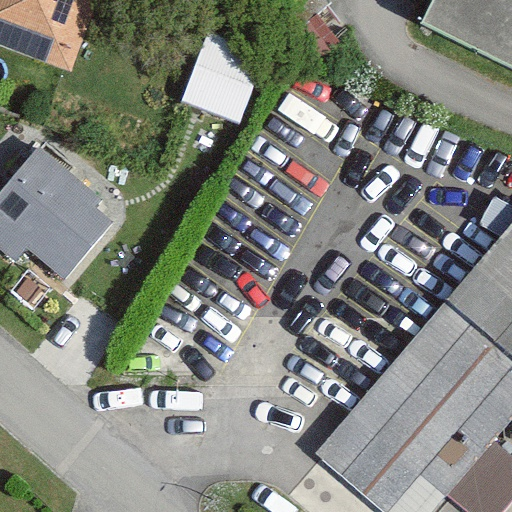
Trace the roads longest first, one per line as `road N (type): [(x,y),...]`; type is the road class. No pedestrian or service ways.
road 1 (unclassified): [(0,368),(166,511)]
road 2 (residential): [(379,0),(395,54),(511,112)]
